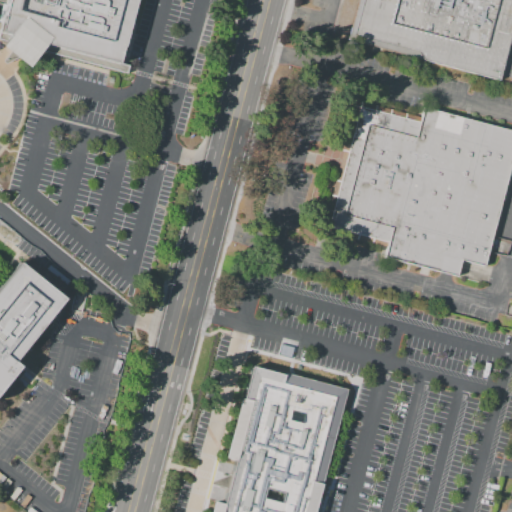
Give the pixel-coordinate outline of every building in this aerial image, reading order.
[(39,51),(25,67),(0,46),(0,45),(1,44),(0,43),(0,26),(1,23),(0,22),(0,7),(1,4),(5,5),(6,0),(134,0),(118,62),(129,65),(127,75),(39,51)] [(511,0),(511,24),(498,80),(346,41),(356,0),(511,0)] [(511,130),(422,108),(418,122),(354,105),(330,198),(336,199),(327,231),(385,246),(382,257),(459,277),(462,262),(482,267),(511,151),(511,130)] [(0,390),(18,367),(12,362),(62,298),(17,263),(0,284),(0,390)] [(210,511),(312,511),(313,511),(316,511),(319,500),(316,499),(346,389),(283,372),(282,375),(251,367),(243,397),(239,396),(223,458),(233,461),(222,503),(213,501),(210,511)] [(24,372),(32,379),(29,382),(21,375),(24,372)] [(20,378),(28,385),(25,388),(17,381),(20,378)]
